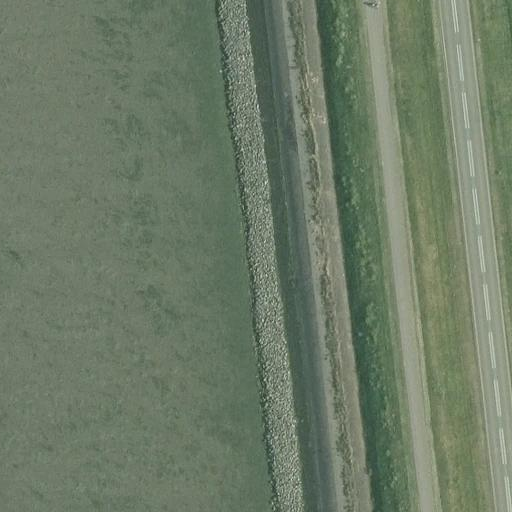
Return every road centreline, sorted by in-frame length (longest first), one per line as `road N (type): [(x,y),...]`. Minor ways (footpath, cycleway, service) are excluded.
road 1 (trunk): [(510,511),(453,0)]
road 2 (unclassified): [(425,511),(368,0)]
